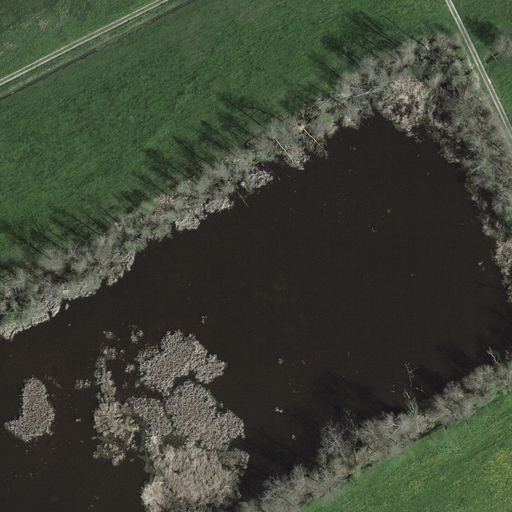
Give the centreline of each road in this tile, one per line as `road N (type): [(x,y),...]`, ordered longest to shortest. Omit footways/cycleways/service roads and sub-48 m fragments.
road 1 (track): [(161,0),(0,83)]
road 2 (track): [(511,136),(448,0)]
